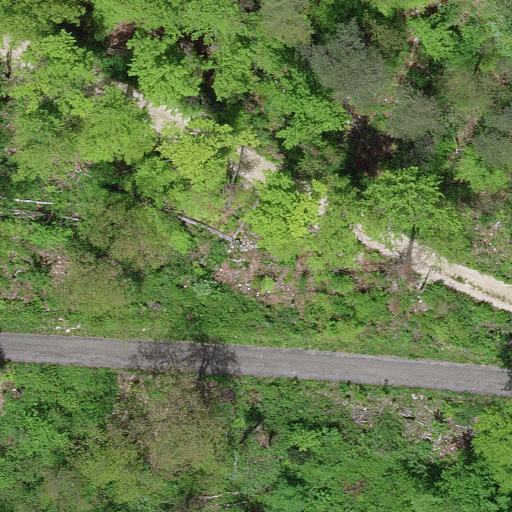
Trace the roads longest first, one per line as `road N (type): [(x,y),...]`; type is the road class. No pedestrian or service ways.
road 1 (track): [(0,41),(511,291)]
road 2 (residential): [(511,388),(0,349)]
